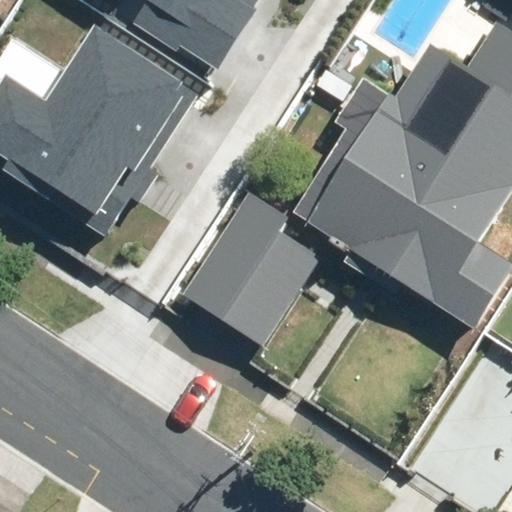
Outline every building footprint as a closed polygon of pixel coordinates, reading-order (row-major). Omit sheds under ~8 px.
[(0,0),(0,13),(8,0),(0,0)] [(98,0),(225,79),(259,26),(247,19),(259,0),(98,0)] [(378,87),(298,212),(446,306),(511,201),(511,30),(503,25),(471,74),(431,49),(399,100),(378,87)] [(9,80),(0,94),(0,163),(115,235),(201,96),(103,35),(57,109),(9,80)] [(251,196),(188,298),(265,345),(328,243),(251,196)]
